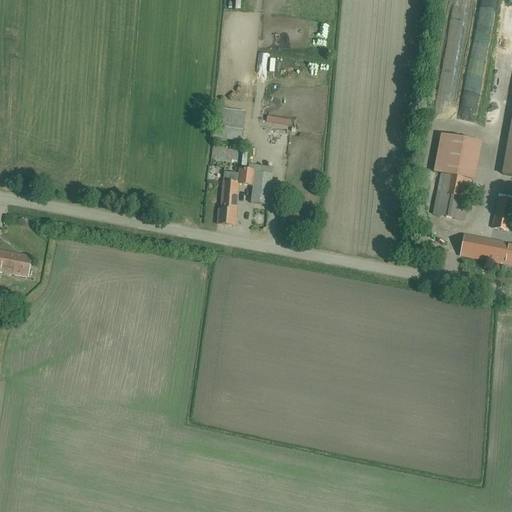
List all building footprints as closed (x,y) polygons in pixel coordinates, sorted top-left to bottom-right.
[(244,126),(228,124),(227,139),(243,141),(244,126)] [(435,174),(439,175),(432,217),(463,222),(470,180),(476,181),(482,145),(441,138),(435,174)] [(216,167),(214,183),(222,184),(217,225),(235,227),(240,187),(253,189),(255,173),(239,171),(238,176),(228,175),(228,169),(216,167)] [(252,204),(270,206),(274,171),(257,169),(252,204)] [(511,203),(499,201),(493,230),(507,233),(511,209),(511,203)] [(511,248),(465,239),(461,259),(511,269),(511,248)] [(0,272),(31,280),(36,259),(0,251),(0,272)]
